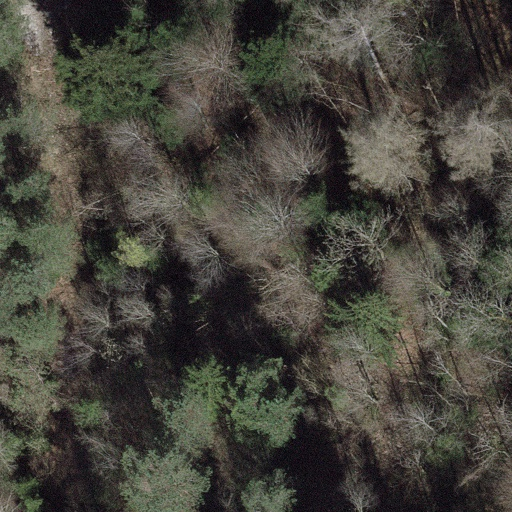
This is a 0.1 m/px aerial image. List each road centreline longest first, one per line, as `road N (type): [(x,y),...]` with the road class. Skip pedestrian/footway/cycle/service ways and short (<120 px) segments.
road 1 (track): [(511,84),(405,337),(382,511)]
road 2 (track): [(71,201),(51,0)]
